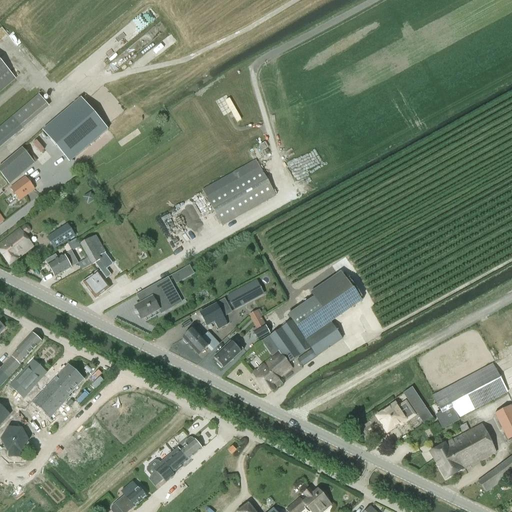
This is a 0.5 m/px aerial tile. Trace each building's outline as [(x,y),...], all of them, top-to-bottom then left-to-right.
[(127,24),(134,34),(159,17),(152,7),(127,24)] [(0,91),(15,79),(0,61),(0,91)] [(40,94),(0,126),(0,147),(50,107),(40,94)] [(70,162),(108,130),(81,99),(43,131),(70,162)] [(40,150),(49,143),(41,134),(33,141),(40,150)] [(0,166),(0,172),(10,184),(36,163),(23,147),(0,166)] [(257,148),(250,150),(252,158),(260,156),(257,148)] [(275,197),(259,168),(255,161),(202,190),(222,226),(275,197)] [(25,177),(10,188),(19,200),(34,189),(25,177)] [(25,224),(19,229),(0,244),(0,252),(10,266),(32,247),(24,236),(29,233),(29,232),(29,231),(29,230),(29,229),(25,224)] [(54,249),(74,236),(67,225),(47,238),(54,249)] [(80,245),(92,266),(100,261),(98,258),(105,254),(96,237),(80,245)] [(73,250),(78,247),(75,240),(69,243),(73,250)] [(63,256),(58,259),(55,255),(46,261),(48,265),(55,278),(71,268),(78,264),(71,252),(64,256),(63,256)] [(87,259),(78,264),(82,270),(90,265),(87,259)] [(177,283),(195,274),(190,265),(172,274),(177,283)] [(98,273),(87,280),(83,283),(88,289),(87,291),(89,293),(90,293),(95,299),(109,289),(98,273)] [(136,310),(134,312),(136,316),(139,315),(142,320),(159,311),(161,314),(171,309),(166,299),(173,295),(169,288),(173,286),(168,278),(147,290),(152,299),(135,308),(136,310)] [(228,297),(235,311),(263,295),(256,282),(228,297)] [(292,321),(291,322),(268,338),(279,353),(263,364),(262,363),(252,373),(267,395),(282,384),(278,379),(291,368),(289,364),(310,349),(311,350),(298,359),(303,366),(342,340),(331,324),(314,298),(288,316),(292,321)] [(218,330),(228,325),(217,305),(199,314),(206,327),(214,323),(218,330)] [(269,335),(264,325),(259,328),(260,330),(254,333),(259,340),(269,335)] [(209,347),(193,329),(183,339),(184,340),(182,341),(187,345),(188,344),(199,356),(209,347)] [(19,366),(40,343),(31,335),(14,354),(15,354),(0,370),(0,369),(0,387),(20,366),(19,366)] [(237,349),(231,343),(214,359),(218,363),(217,364),(221,369),(222,368),(223,369),(240,353),(240,354),(244,351),(240,346),(237,349)] [(31,389),(46,372),(33,361),(9,387),(23,399),(32,390),(31,389)] [(448,424),(507,393),(492,365),(433,396),(448,424)] [(69,397),(84,381),(68,366),(33,404),(50,419),(70,398),(69,397)] [(411,389),(402,395),(423,426),(432,420),(411,389)] [(404,420),(412,415),(405,405),(398,410),(394,405),(376,417),(387,433),(405,421),(404,420)] [(511,409),(511,406),(494,414),(508,442),(511,439),(511,409)] [(28,436),(41,423),(29,411),(16,425),(28,436)] [(462,471),(496,453),(482,425),(445,445),(444,444),(430,453),(445,480),(462,470),(462,471)] [(6,430),(0,440),(0,442),(7,452),(9,452),(8,457),(18,458),(19,453),(21,453),(28,440),(19,431),(6,430)] [(184,445),(186,447),(180,452),(177,449),(172,454),(174,457),(182,466),(201,450),(192,439),(189,439),(185,442),(184,445)] [(174,457),(172,454),(160,464),(158,462),(155,462),(152,464),(147,468),(147,472),(151,477),(148,480),(155,488),(163,480),(166,483),(173,477),(172,474),(182,466),(174,457)] [(485,493),(511,473),(511,457),(477,483),(485,493)] [(122,492),(125,496),(115,504),(121,511),(128,511),(134,507),(134,508),(146,497),(138,488),(137,489),(132,483),(122,492)] [(326,499),(327,499),(327,498),(327,497),(327,496),(326,495),(326,494),(325,493),(324,493),(324,492),(323,492),(322,492),(321,492),(320,492),(320,493),(318,491),(313,495),(309,490),(304,494),(308,499),(303,503),(299,499),(286,511),(301,511),(304,509),(305,510),(306,511),(307,511),(306,511),(323,511),(324,511),(325,511),(325,510),(326,509),(326,508),(327,507),(327,506),(327,505),(325,504),(327,502),(326,500),(326,499)]
